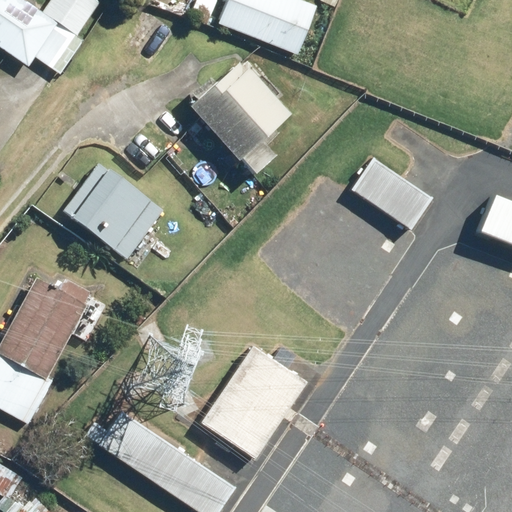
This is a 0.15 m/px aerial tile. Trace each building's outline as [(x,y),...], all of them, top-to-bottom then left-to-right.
[(0,0),(0,50),(22,63),(23,65),(51,80),(97,7),(86,0),(52,0),(41,18),(8,0),(0,0)] [(283,0),(226,0),(217,26),(294,55),(311,10),(283,0)] [(236,63),(183,106),(231,165),(285,122),(236,63)] [(362,158),(341,189),(409,235),(430,205),(400,184),(362,158)] [(106,164),(62,222),(115,262),(159,204),(106,164)] [(511,218),(490,210),(479,238),(511,251),(511,218)] [(312,219),(277,265),(340,314),(375,268),(312,219)] [(35,281),(0,349),(0,405),(23,418),(81,304),(35,281)] [(195,422),(243,457),(296,385),(247,350),(195,422)] [(119,416),(97,447),(192,511),(220,511),(233,493),(119,416)] [(7,495),(18,483),(0,466),(0,499),(1,501),(7,495)] [(1,501),(0,502),(0,511),(46,511),(31,498),(21,508),(7,495),(1,501)]
